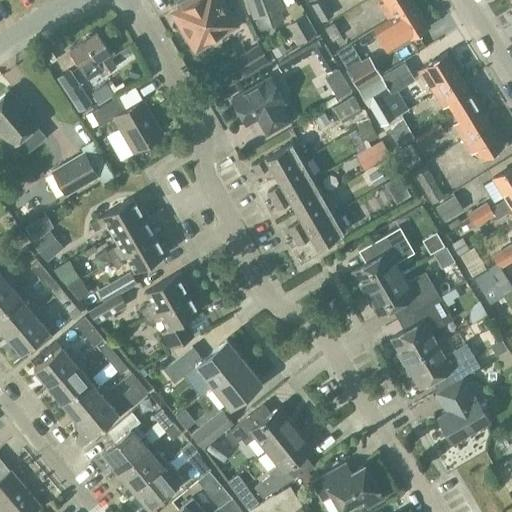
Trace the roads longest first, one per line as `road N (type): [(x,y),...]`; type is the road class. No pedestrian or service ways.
road 1 (residential): [(432,511),(313,321),(274,305),(204,178),(198,125),(126,0)]
road 2 (residential): [(102,511),(0,389)]
